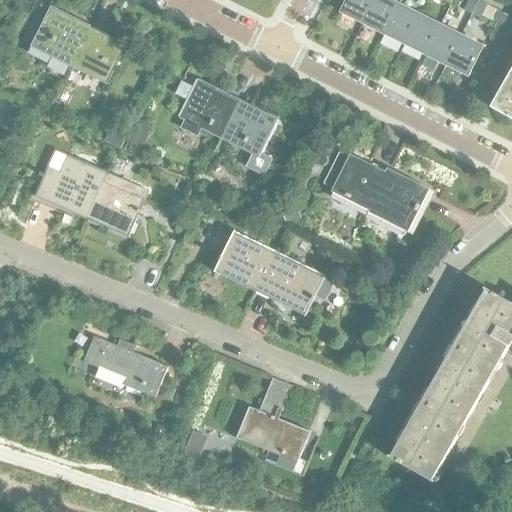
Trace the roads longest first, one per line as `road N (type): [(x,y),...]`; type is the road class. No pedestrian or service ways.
road 1 (residential): [(0,242),(373,398),(465,258),(511,207)]
road 2 (residential): [(511,165),(275,47)]
